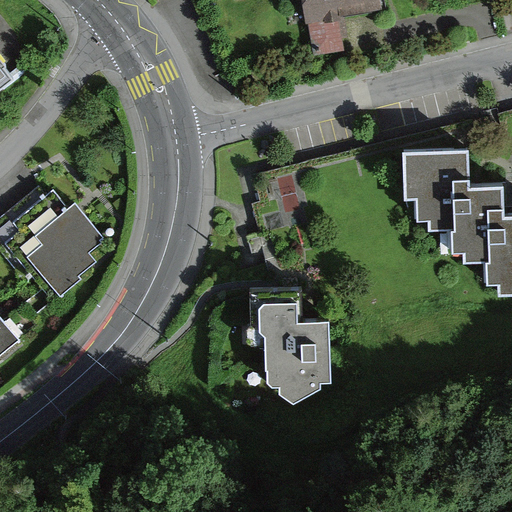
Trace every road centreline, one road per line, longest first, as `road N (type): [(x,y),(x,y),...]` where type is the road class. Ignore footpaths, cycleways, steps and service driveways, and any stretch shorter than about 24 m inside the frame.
road 1 (tertiary): [(178,142),(171,240),(136,313),(83,378),(0,442)]
road 2 (residential): [(178,142),(511,60)]
road 3 (residential): [(0,162),(84,62),(123,30)]
road 4 (tertiary): [(123,30),(154,79),(178,142)]
